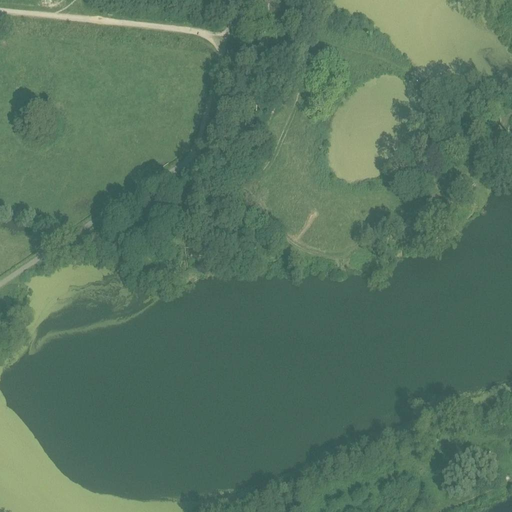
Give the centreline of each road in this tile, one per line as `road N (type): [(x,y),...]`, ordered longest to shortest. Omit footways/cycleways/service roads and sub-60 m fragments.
road 1 (track): [(0,284),(188,157)]
road 2 (track): [(188,157),(226,34)]
